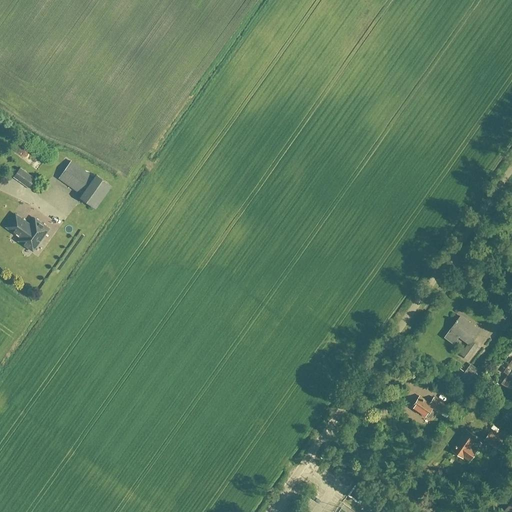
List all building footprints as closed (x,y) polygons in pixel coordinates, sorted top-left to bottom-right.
[(96,209),(112,186),(97,174),(94,177),(73,161),(60,179),(82,195),(80,197),(96,209)] [(14,176),(29,188),(36,179),(20,168),(14,176)] [(21,238),(30,225),(15,214),(6,227),(21,238)] [(30,225),(21,238),(18,241),(33,252),(49,229),(35,218),(30,225)] [(477,346),(472,341),(480,331),(460,316),(457,320),(456,320),(455,321),(456,322),(450,329),(469,344),(462,354),(467,359),(477,346)] [(473,370),(486,356),(480,351),(467,365),(473,370)] [(508,374),(506,377),(501,384),(506,387),(511,391),(511,360),(511,361),(504,371),(508,374)] [(430,377),(424,373),(420,378),(427,382),(430,377)] [(433,407),(441,413),(446,407),(434,398),(429,404),(419,397),(412,407),(426,417),(433,407)] [(472,457),(476,452),(469,447),(477,437),(466,430),(452,450),(462,458),(466,453),(472,457)] [(496,448),(500,442),(489,434),(485,440),(496,448)]
